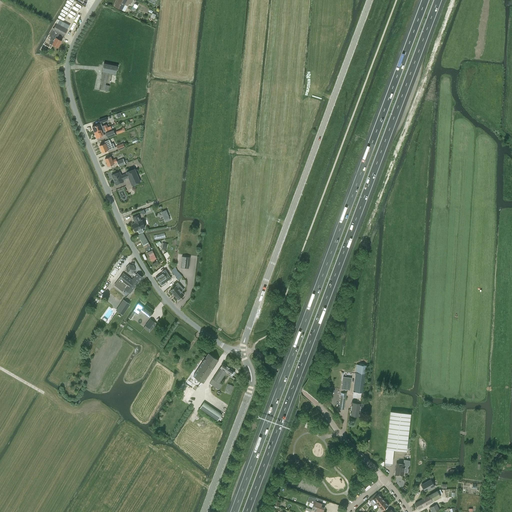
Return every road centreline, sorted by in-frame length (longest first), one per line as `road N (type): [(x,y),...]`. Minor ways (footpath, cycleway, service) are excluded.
road 1 (motorway): [(246,511),(437,0)]
road 2 (motorway): [(425,0),(234,511)]
road 3 (unclassified): [(242,351),(178,312),(149,276),(80,124),(66,65),(98,0)]
road 4 (tertiary): [(242,351),(370,0)]
road 5 (tertiary): [(201,511),(249,386),(242,351)]
